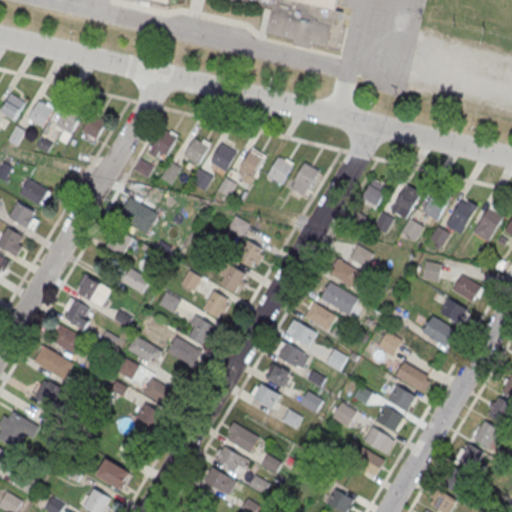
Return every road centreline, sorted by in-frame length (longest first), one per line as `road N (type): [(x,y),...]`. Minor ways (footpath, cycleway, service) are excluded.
road 1 (residential): [(511,158),(0,37)]
road 2 (residential): [(374,125),(144,511)]
road 3 (residential): [(163,75),(0,349)]
road 4 (residential): [(511,298),(386,511)]
